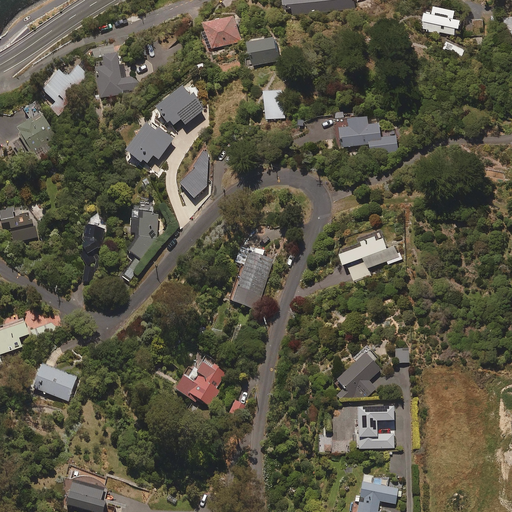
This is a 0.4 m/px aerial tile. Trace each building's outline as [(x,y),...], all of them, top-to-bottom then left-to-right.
[(355,0),(285,0),(287,10),(294,10),(294,15),(356,9),(355,0)] [(455,13),(434,9),(432,17),(425,15),(422,30),(455,37),(456,32),(459,32),(461,23),(454,22),(455,13)] [(238,18),(208,24),(209,31),(205,32),(209,49),(243,42),(238,18)] [(278,38),(249,43),(253,66),(281,61),(278,38)] [(465,50),(447,42),(444,49),(462,57),(465,50)] [(113,45),(93,50),(95,60),(116,54),(113,45)] [(121,69),(119,58),(105,60),(105,63),(96,64),(102,97),(130,93),(129,90),(138,88),(136,76),(131,77),(129,68),(121,69)] [(88,75),(78,67),(68,79),(60,72),(44,92),(56,103),(51,110),(59,116),(69,104),(68,103),(76,92),(75,91),(88,75)] [(185,90),(158,111),(170,127),(172,126),(174,128),(183,122),(187,127),(206,111),(195,97),(192,99),(185,90)] [(288,92),(267,92),(268,120),(289,119),(288,92)] [(30,155),(32,154),(43,148),(47,154),(62,145),(45,115),(37,102),(24,110),(29,120),(27,121),(28,123),(18,129),(22,136),(20,137),(30,155)] [(372,154),(400,152),(399,136),(385,137),(384,125),(376,125),(376,116),(336,119),(338,148),(371,145),(372,154)] [(150,124),(128,155),(143,166),(145,163),(149,166),(155,158),(160,161),(175,141),(150,124)] [(8,213),(1,215),(3,226),(11,224),(15,244),(39,240),(38,235),(41,235),(38,215),(29,217),(27,207),(7,210),(8,213)] [(153,213),(133,211),(132,235),(138,235),(137,241),(129,252),(142,261),(158,239),(159,215),(153,215),(153,213)] [(89,257),(102,250),(104,230),(88,228),(86,244),(89,244),(83,247),(89,257)] [(390,265),(404,259),(402,253),(400,254),(398,248),(391,251),(387,239),(386,240),(382,231),(362,239),(365,247),(345,255),(342,256),(347,267),(349,266),(355,282),(372,276),(369,269),(388,262),(390,265)] [(263,258),(266,251),(253,250),(242,246),(237,264),(242,265),(231,302),(258,311),(274,261),(263,258)] [(140,276),(145,269),(136,262),(125,276),(131,281),(137,274),(140,276)] [(95,270),(87,268),(85,284),(92,285),(95,270)] [(61,337),(56,323),(31,331),(35,344),(61,337)] [(31,337),(27,324),(23,326),(0,333),(0,367),(4,367),(0,356),(23,349),(20,340),(31,337)] [(379,360),(369,348),(355,360),(359,364),(339,381),(346,390),(338,398),(341,400),(366,399),(377,390),(370,382),(383,370),(377,362),(379,360)] [(410,350),(396,351),(397,364),(411,364),(410,350)] [(228,373),(207,361),(199,375),(191,370),(178,392),(190,400),(192,396),(211,408),(221,390),(219,389),(228,373)] [(78,379),(43,366),(34,389),(69,402),(78,379)] [(247,406),(235,401),(230,416),(241,420),(247,406)] [(395,423),(394,409),(360,411),(362,440),(360,441),(360,451),(395,449),(394,435),(379,436),(379,424),(395,423)] [(106,490),(75,481),(68,506),(88,511),(105,511),(108,505),(102,503),(106,490)] [(379,511),(381,503),(398,505),(399,497),(402,498),(402,491),(400,491),(400,489),(364,485),(362,497),(356,497),(356,503),(354,503),(352,511),(379,511)]
